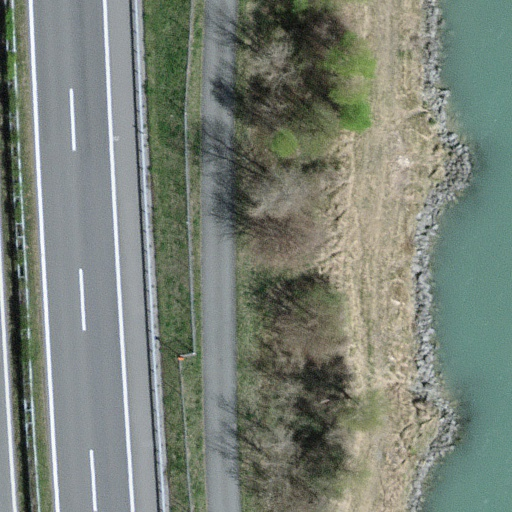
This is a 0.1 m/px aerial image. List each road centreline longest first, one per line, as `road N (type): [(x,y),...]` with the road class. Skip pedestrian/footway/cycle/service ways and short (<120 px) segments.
road 1 (motorway): [(97,511),(70,0)]
road 2 (unclassified): [(222,0),(227,511)]
